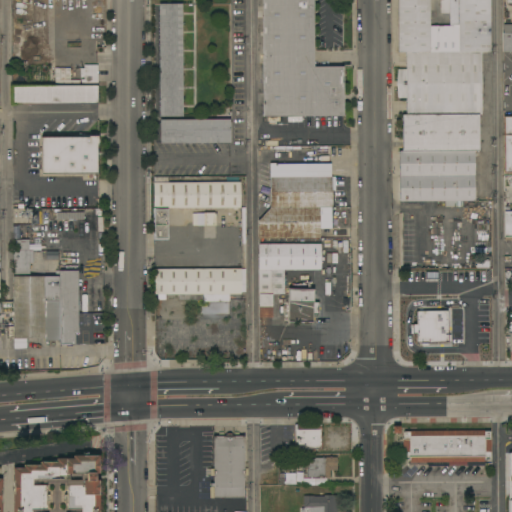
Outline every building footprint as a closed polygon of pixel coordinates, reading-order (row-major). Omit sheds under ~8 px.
[(262,0),(313,0),(313,67),(343,66),(343,116),(263,116),(262,0)] [(398,53),(398,0),(429,0),(429,26),(448,26),(448,14),(440,14),(440,0),(490,0),(490,53),(481,53),(406,53),(398,53)] [(158,4),(181,4),(182,117),(159,117),(158,4)] [(511,51),(503,52),(502,33),(503,33),(503,25),(511,24),(511,51)] [(481,53),(481,115),(479,115),(478,150),(474,150),(474,201),(462,201),(462,207),(444,207),(444,201),(398,201),(399,151),(402,151),(402,114),(406,114),(406,99),(397,99),(396,84),(397,69),(406,69),(406,53),(481,53)] [(84,83),(80,83),(80,80),(84,80),(84,77),(81,77),(81,74),(80,74),(80,69),(83,69),(83,65),(97,65),(97,86),(84,86),(84,83)] [(97,86),(97,104),(12,104),(12,86),(84,86),(97,86)] [(511,116),(503,116),(503,175),(511,175),(511,116)] [(159,143),(159,120),(230,120),(230,143),(159,143)] [(41,174),(41,137),(88,137),(88,136),(98,136),(98,139),(98,143),(98,145),(97,145),(97,174),(41,174)] [(269,164),(330,163),(330,177),(269,177),(269,164)] [(240,208),(167,208),(167,240),(153,240),(153,183),(153,177),(167,177),(167,183),(239,182),(240,208)] [(269,177),(330,177),(335,177),(335,191),(331,191),(332,207),(270,208),(269,177)] [(332,207),(332,228),(319,228),(319,239),(257,239),(257,220),(270,208),(332,207)] [(511,210),(502,211),(502,238),(511,237),(511,210)] [(203,213),(215,213),(215,225),(203,226),(203,213)] [(13,277),(12,250),(16,250),(16,240),(28,240),(28,254),(31,254),(31,261),(28,261),(28,277),(13,277)] [(320,269),(319,269),(319,273),(308,273),(308,270),(307,270),(307,273),(296,273),(296,270),(294,270),(294,273),(284,273),(284,294),(272,294),(272,318),(258,318),(258,295),(258,270),(258,244),(320,244),(320,269)] [(182,269),(182,267),(188,267),(188,269),(206,269),(206,265),(212,265),(212,269),(240,269),(240,294),(228,294),(229,302),(202,302),(202,300),(178,300),(178,295),(165,295),(165,300),(157,300),(157,294),(154,294),(153,269),(182,269)] [(58,270),(61,270),(74,270),(77,270),(78,333),(74,333),(74,345),(71,345),(71,347),(66,347),(66,345),(58,345),(58,340),(58,277),(58,270)] [(44,341),(44,339),(43,339),(43,343),(35,343),(35,339),(8,339),(8,326),(13,326),(13,277),(28,277),(58,277),(58,340),(44,341)] [(287,301),(313,302),(314,313),(313,323),(287,323),(286,312),(287,301)] [(199,314),(199,303),(228,303),(228,314),(199,314)] [(449,344),(438,344),(438,345),(420,345),(414,345),(414,336),(410,336),(410,322),(414,322),(414,309),(449,309),(449,344)] [(294,425),(296,425),(296,424),(320,423),(321,449),(307,450),(304,450),(295,450),(294,425)] [(243,469),(247,469),(247,476),(243,476),(243,498),(209,498),(209,483),(211,483),(211,481),(213,481),(213,476),(209,476),(209,469),(213,469),(213,437),(218,437),(218,433),(223,433),(223,428),(233,428),(233,433),(238,433),(238,436),(244,436),(243,469)] [(409,432),(409,431),(483,430),(483,431),(489,431),(489,439),(490,439),(490,452),(489,452),(489,460),(484,460),(484,466),(427,466),(425,466),(425,463),(409,463),(409,460),(403,460),(403,452),(402,452),(402,440),(402,432),(409,432)] [(99,473),(95,473),(95,480),(99,480),(99,511),(13,511),(13,467),(24,465),(32,465),(32,463),(40,462),(48,462),(48,460),(57,459),(65,459),(65,457),(73,456),(80,456),(80,455),(82,454),(82,453),(88,452),(89,453),(99,451),(99,473)] [(324,457),(337,457),(336,470),(329,470),(329,478),(323,478),(323,477),(306,477),(306,458),(324,458),(324,457)] [(295,485),(279,485),(279,474),(295,473),(295,485)] [(302,486),(302,479),(325,478),(325,485),(302,486)] [(301,511),(301,508),(303,508),(302,496),(313,496),(313,497),(323,496),(323,495),(336,495),(336,511),(301,511)]
